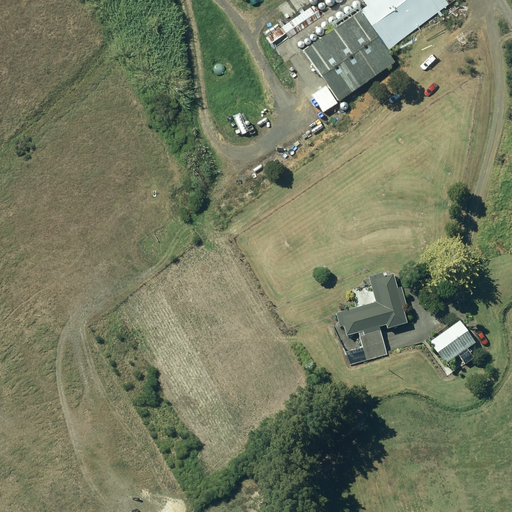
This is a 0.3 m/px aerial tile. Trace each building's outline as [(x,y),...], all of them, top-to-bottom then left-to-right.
[(358,10),(389,50),(452,0),(358,0),(363,6),(358,10)] [(280,27),(288,38),(320,17),(313,5),(280,27)] [(300,49),(337,101),(393,61),(356,10),(300,49)] [(256,123),(240,133),(244,140),(261,131),(256,123)] [(344,353),(351,366),(387,355),(379,327),(387,325),(387,327),(406,322),(401,305),(405,304),(400,287),(397,288),(393,274),(384,277),(382,273),(368,277),(376,302),(336,313),(340,327),(343,326),(346,336),(358,333),(362,348),(344,353)] [(429,342),(445,364),(458,354),(465,364),(473,358),(466,349),(475,342),(459,321),(429,342)]
